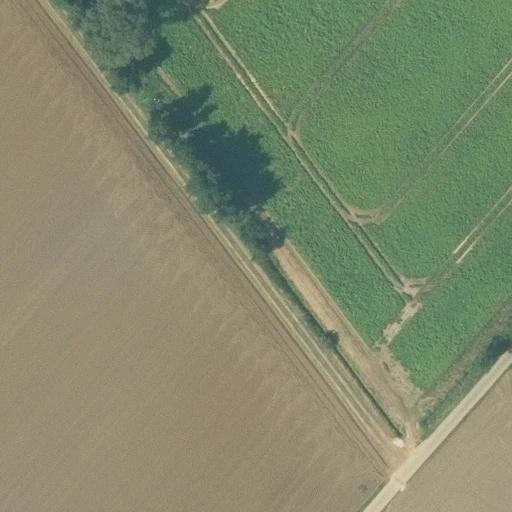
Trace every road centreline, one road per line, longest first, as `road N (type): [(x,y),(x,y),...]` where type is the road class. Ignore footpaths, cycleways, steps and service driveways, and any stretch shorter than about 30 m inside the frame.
road 1 (track): [(406,471),(49,0)]
road 2 (unclassified): [(370,511),(511,351)]
